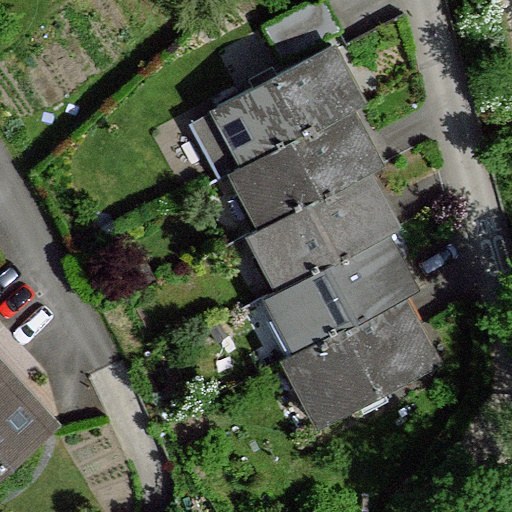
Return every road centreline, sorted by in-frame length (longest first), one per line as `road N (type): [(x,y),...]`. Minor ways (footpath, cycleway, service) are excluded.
road 1 (residential): [(422,0),(511,334)]
road 2 (residential): [(0,170),(107,365)]
road 3 (track): [(511,396),(425,511)]
